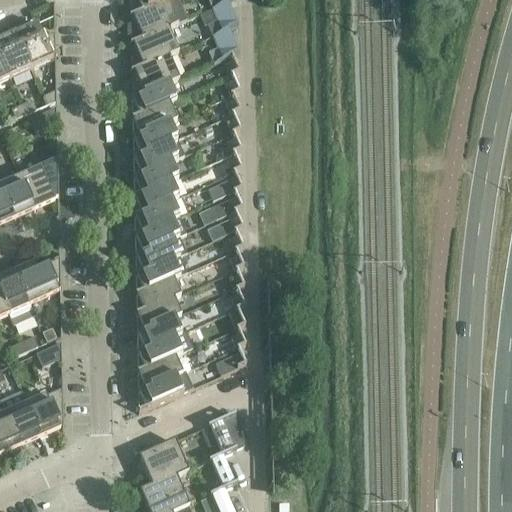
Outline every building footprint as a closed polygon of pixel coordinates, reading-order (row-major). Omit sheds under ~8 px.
[(131,22),(167,5),(177,1),(176,0),(129,0),(130,10),(132,10),(135,18),(129,21),(129,22),(131,22)] [(211,12),(212,13),(236,2),(236,1),(235,2),(233,0),(208,0),(207,1),(211,12)] [(212,40),(212,41),(237,30),(237,29),(236,29),(226,8),(237,3),(236,2),(212,13),(212,14),(217,24),(207,28),(212,40)] [(130,50),(131,49),(168,33),(178,29),(167,5),(131,22),(131,25),(130,25),(130,27),(131,38),(133,38),(136,45),(129,48),(130,50)] [(212,13),(202,17),(207,28),(217,24),(212,14),(212,13)] [(16,30),(34,72),(54,63),(54,64),(55,63),(54,37),(55,37),(55,36),(42,41),(36,27),(30,29),(28,25),(16,30)] [(0,37),(2,42),(0,42),(0,60),(10,82),(34,72),(16,30),(15,30),(15,31),(0,37)] [(237,30),(212,41),(213,41),(218,52),(208,56),(213,67),(213,69),(238,58),(237,56),(236,57),(226,35),(237,30)] [(130,77),(132,77),(169,60),(178,56),(168,33),(131,49),(131,52),(131,55),(131,65),(133,65),(137,73),(130,76),(130,77)] [(0,86),(10,82),(0,60),(0,86)] [(131,104),(132,104),(169,88),(179,84),(169,60),(132,77),(132,80),(131,80),(131,82),(132,93),(134,93),(137,101),(131,103),(131,104)] [(229,80),(230,81),(238,77),(238,76),(233,65),(225,68),(230,80),(229,80)] [(230,99),(230,101),(239,97),(238,96),(233,84),(225,88),(230,99)] [(132,124),(169,108),(176,105),(169,88),(132,104),(135,112),(132,113),(132,122),(131,123),(132,124)] [(42,99),(46,109),(55,106),(56,106),(56,93),(42,99)] [(31,104),(21,108),(26,119),(36,114),(31,104)] [(230,119),(231,120),(239,116),(239,115),(234,104),(225,107),(231,119),(230,119)] [(26,119),(21,108),(11,113),(15,123),(26,119)] [(132,144),(133,143),(170,127),(177,124),(169,108),(132,124),(136,131),(132,133),(132,142),(131,142),(132,144)] [(30,123),(36,137),(56,128),(56,112),(55,112),(30,123)] [(231,138),(231,140),(240,136),(239,135),(234,123),(226,127),(231,138)] [(132,163),(133,163),(170,146),(170,147),(177,144),(170,127),(133,143),(136,151),(133,152),(133,161),(132,162),(132,163)] [(231,158),(232,159),(240,155),(240,154),(234,143),(226,146),(232,158),(231,158)] [(133,182),(134,182),(170,166),(171,166),(177,163),(170,147),(170,146),(133,163),(136,170),(133,172),(133,181),(132,181),(133,182)] [(231,177),(232,179),(241,175),(240,174),(235,162),(227,166),(232,177),(231,177)] [(39,172),(19,180),(34,214),(54,206),(54,204),(58,203),(57,164),(39,172)] [(133,202),(134,202),(171,185),(171,186),(178,183),(171,166),(170,166),(134,182),(137,190),(133,191),(134,200),(133,201),(133,202)] [(34,214),(19,180),(0,188),(0,190),(14,223),(34,214)] [(235,182),(227,185),(219,189),(224,200),(232,197),(232,198),(241,194),(241,193),(240,193),(235,182)] [(134,221),(171,205),(172,205),(178,202),(171,186),(171,185),(134,202),(137,209),(134,211),(134,220),(133,220),(134,221)] [(0,229),(14,223),(0,190),(0,229)] [(236,201),(228,205),(212,212),(217,225),(242,214),(241,213),(236,201)] [(134,241),(135,240),(172,224),(172,225),(179,222),(172,205),(171,205),(134,221),(138,228),(134,230),(134,239),(133,240),(134,241)] [(236,221),(228,224),(212,231),(218,244),(242,233),(241,232),(236,221)] [(135,260),(172,244),(179,241),(172,225),(172,224),(135,240),(138,248),(135,249),(135,259),(134,259),(135,260)] [(233,256),(234,257),(242,253),(242,252),(237,240),(229,244),(234,255),(233,256)] [(135,280),(136,280),(172,263),(173,264),(180,261),(172,244),(135,260),(139,268),(135,269),(135,278),(134,279),(135,280)] [(34,267),(14,276),(29,310),(49,301),(49,300),(60,296),(59,260),(35,270),(34,267)] [(234,275),(234,276),(243,272),(242,271),(237,260),(229,263),(234,275)] [(135,299),(136,299),(173,283),(180,280),(173,264),(172,263),(136,280),(139,287),(136,289),(136,298),(135,298),(135,299)] [(14,276),(0,281),(0,298),(9,318),(14,330),(34,321),(29,310),(14,276)] [(234,294),(235,296),(243,292),(243,291),(238,279),(230,283),(235,294),(234,294)] [(136,319),(137,319),(173,302),(174,303),(181,300),(173,283),(136,299),(139,307),(136,308),(136,317),(135,318),(136,319)] [(0,298),(0,322),(9,318),(0,298)] [(234,314),(235,315),(244,311),(243,310),(238,299),(230,302),(235,314),(234,314)] [(136,338),(137,338),(174,322),(181,319),(174,303),(173,302),(137,319),(140,326),(136,327),(137,337),(136,337),(136,338)] [(235,334),(235,335),(244,331),(244,330),(239,318),(231,322),(236,333),(235,334)] [(137,358),(137,357),(181,339),(174,322),(137,338),(140,345),(137,347),(137,356),(136,357),(137,358)] [(52,332),(41,337),(46,347),(56,342),(52,332)] [(137,377),(138,377),(175,361),(182,358),(192,353),(185,337),(181,339),(137,357),(141,365),(137,366),(137,376),(137,377)] [(235,353),(236,354),(245,350),(244,349),(239,338),(231,341),(236,353),(235,353)] [(33,340),(21,346),(26,356),(37,351),(33,340)] [(26,356),(21,346),(9,351),(13,361),(26,356)] [(35,358),(41,372),(60,363),(62,363),(61,346),(60,346),(60,347),(35,358)] [(215,368),(221,381),(245,370),(245,369),(244,369),(239,357),(215,368)] [(138,397),(138,396),(175,380),(175,381),(182,378),(175,361),(138,377),(141,384),(138,386),(138,395),(137,396),(138,397)] [(175,380),(138,396),(142,404),(138,405),(138,415),(138,416),(138,417),(191,394),(184,377),(182,378),(175,381),(175,380)] [(25,408),(40,442),(60,433),(59,432),(63,431),(62,392),(45,399),(25,408)] [(20,397),(0,406),(20,451),(40,442),(25,408),(20,397)] [(20,451),(0,406),(0,405),(0,459),(20,451)] [(217,449),(221,459),(222,459),(222,461),(236,455),(235,453),(234,454),(222,427),(235,421),(234,419),(207,431),(200,435),(208,453),(217,449)] [(235,421),(222,427),(234,454),(235,453),(244,450),(235,421)] [(139,463),(151,490),(151,491),(176,480),(176,482),(188,476),(175,447),(175,445),(138,461),(139,463)] [(210,466),(222,493),(223,493),(223,495),(237,489),(236,487),(234,488),(222,461),(222,459),(221,459),(208,465),(209,467),(210,466)] [(139,497),(145,511),(185,511),(189,510),(176,482),(176,480),(151,491),(151,490),(138,495),(139,497)] [(211,500),(216,511),(230,511),(223,495),(223,493),(222,493),(209,499),(210,501),(211,500)]
